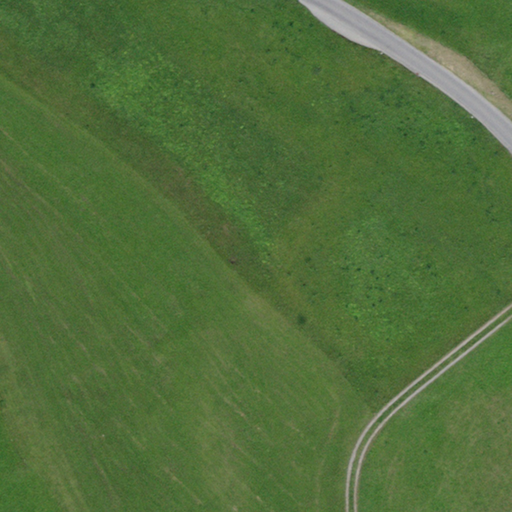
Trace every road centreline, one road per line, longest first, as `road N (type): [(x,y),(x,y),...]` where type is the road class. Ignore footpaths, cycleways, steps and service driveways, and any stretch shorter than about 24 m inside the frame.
road 1 (unclassified): [(511,141),(350,21),(302,0)]
road 2 (track): [(511,325),(377,443),(359,479),(355,511)]
